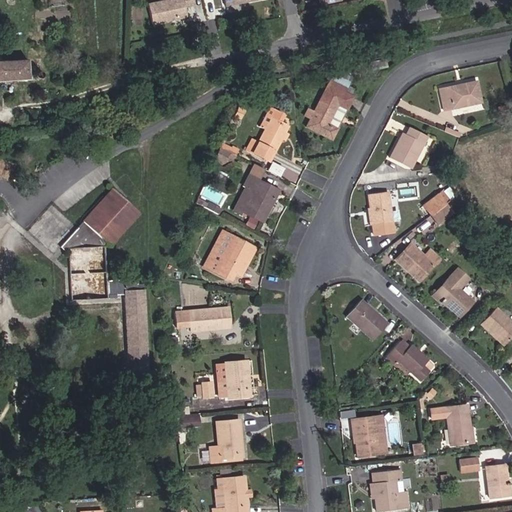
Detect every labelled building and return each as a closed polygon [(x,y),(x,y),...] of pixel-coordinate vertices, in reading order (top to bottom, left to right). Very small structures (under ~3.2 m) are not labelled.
[(186,7),(184,0),(164,0),(149,3),(153,23),(187,15),(186,7)] [(0,80),(28,79),(26,60),(0,61),(0,80)] [(366,72),(364,63),(351,65),(353,74),(366,72)] [(41,77),(42,74),(42,73),(40,71),(38,70),(35,71),(33,73),(33,74),(34,77),(36,79),(38,79),(39,79),(41,77)] [(481,103),(476,81),(439,89),(443,111),(481,103)] [(331,140),(352,97),(351,96),(342,92),(327,84),(313,112),(307,109),(303,116),(309,119),(305,127),(331,140)] [(351,96),(354,89),(346,85),(342,92),(351,96)] [(284,132),(287,126),(278,122),(282,115),(272,110),(271,111),(268,109),(259,127),(265,130),(258,143),(251,140),(246,149),(269,161),(281,138),(284,132)] [(409,169),(426,136),(408,127),(405,135),(402,139),(399,138),(389,158),(409,169)] [(459,135),(445,129),(444,132),(458,138),(459,135)] [(232,161),(235,155),(219,147),(213,162),(221,166),(230,160),(232,161)] [(259,179),(264,169),(254,164),(249,174),(259,179)] [(278,176),(281,169),(271,164),(267,171),(278,176)] [(444,173),(443,165),(435,166),(436,174),(444,173)] [(261,221),(277,190),(258,181),(259,179),(249,174),(243,185),(246,187),(233,211),(243,216),(244,213),(261,221)] [(142,289),(142,284),(137,284),(137,281),(123,282),(123,280),(106,280),(104,246),(107,243),(109,246),(138,213),(126,202),(125,204),(122,202),(124,200),(111,189),(61,246),(66,250),(67,248),(68,248),(71,300),(116,298),(116,295),(124,294),(128,371),(147,371),(142,289)] [(392,233),(386,192),(368,194),(369,208),(372,225),(373,236),(392,233)] [(447,202),(448,201),(441,192),(422,206),(430,215),(447,202)] [(204,207),(206,203),(197,198),(195,203),(204,207)] [(220,210),(206,202),(206,203),(204,207),(218,215),(220,210)] [(450,213),(447,208),(450,206),(447,202),(430,215),(436,224),(450,213)] [(246,262),(254,248),(223,232),(208,261),(211,262),(208,269),(225,278),(229,271),(235,274),(242,260),(246,262)] [(419,279),(437,259),(428,251),(423,256),(409,244),(395,260),(407,271),(408,269),(419,279)] [(239,276),(246,262),(242,260),(235,274),(239,276)] [(457,289),(467,279),(456,268),(433,294),(458,316),(472,302),(457,289)] [(419,279),(408,269),(407,271),(418,281),(419,279)] [(372,340),(386,324),(360,300),(346,316),(372,340)] [(230,327),(228,308),(174,313),(175,327),(189,326),(189,331),(230,327)] [(503,345),(511,335),(511,324),(494,308),(480,324),(503,345)] [(427,372),(432,366),(409,345),(407,348),(400,341),(385,357),(406,375),(410,371),(421,381),(428,373),(427,372)] [(246,388),(245,376),(246,376),(245,361),(224,363),(224,365),(216,365),(219,396),(227,395),(227,398),(249,396),(248,387),(246,388)] [(212,397),(211,382),(201,383),(201,385),(202,397),(202,398),(212,397)] [(430,398),(434,392),(431,389),(426,395),(430,398)] [(421,402),(426,395),(423,393),(418,399),(419,408),(422,408),(421,402)] [(471,442),(467,405),(430,410),(431,419),(446,417),(450,445),(471,442)] [(386,453),(381,416),(374,416),(374,417),(352,420),(357,457),(386,453)] [(200,426),(199,417),(180,418),(181,427),(200,426)] [(241,454),(238,419),(216,422),(218,446),(209,447),(210,463),(220,462),(220,459),(232,458),(232,454),(241,454)] [(421,454),(420,444),(412,445),(414,455),(421,454)] [(479,458),(460,460),(461,472),(480,470),(479,458)] [(508,496),(504,464),(484,467),(488,498),(508,496)] [(401,493),(398,469),(372,473),(373,484),(375,498),(376,511),(407,508),(405,492),(401,493)] [(449,484),(448,475),(440,476),(441,485),(449,484)] [(247,511),(243,477),(221,479),(225,508),(215,509),(212,509),(212,511),(247,511)] [(225,508),(221,479),(216,480),(217,491),(213,491),(215,509),(225,508)]
